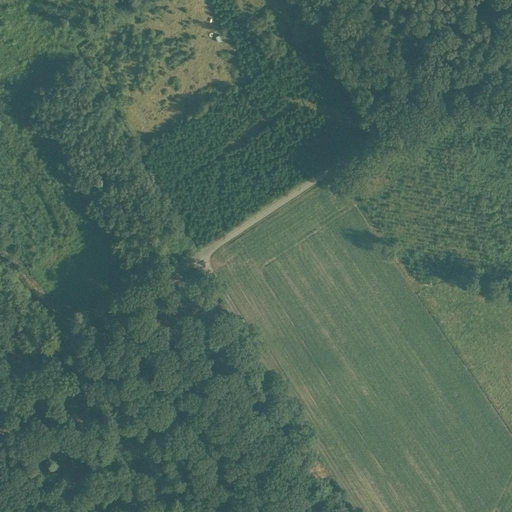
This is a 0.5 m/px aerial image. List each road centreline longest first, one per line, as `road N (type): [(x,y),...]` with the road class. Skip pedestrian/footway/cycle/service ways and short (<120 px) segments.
road 1 (track): [(387,130),(209,253),(0,366)]
road 2 (track): [(209,253),(365,511)]
road 3 (track): [(387,130),(310,0)]
road 4 (track): [(511,58),(387,130)]
